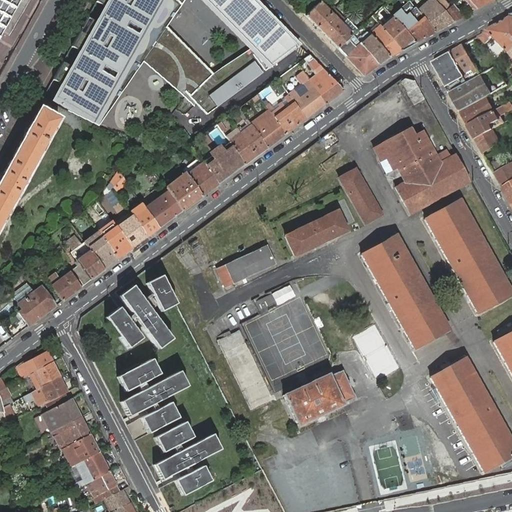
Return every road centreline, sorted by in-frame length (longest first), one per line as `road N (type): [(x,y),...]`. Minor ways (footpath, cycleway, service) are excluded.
road 1 (residential): [(55,322),(364,93)]
road 2 (residential): [(55,322),(158,511)]
road 3 (residential): [(511,233),(413,59)]
road 4 (residential): [(364,93),(275,0)]
